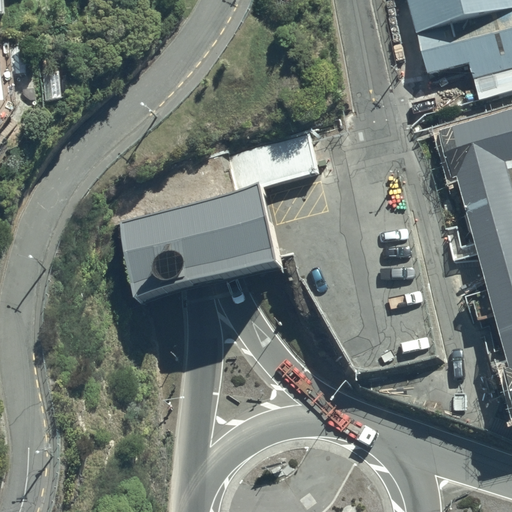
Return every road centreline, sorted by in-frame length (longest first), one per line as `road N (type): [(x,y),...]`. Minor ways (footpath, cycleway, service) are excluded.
road 1 (residential): [(20,511),(28,451),(17,320),(35,232),(67,170),(166,79),(217,0)]
road 2 (trunk): [(213,291),(128,0)]
road 3 (trunk): [(197,502),(200,355),(213,291)]
road 4 (secondary): [(197,502),(229,446),(255,428),(318,415),(350,423)]
road 5 (trunk): [(213,291),(279,364),(350,423)]
road 6 (secondary): [(386,447),(511,480)]
road 7 (residential): [(353,0),(377,123)]
